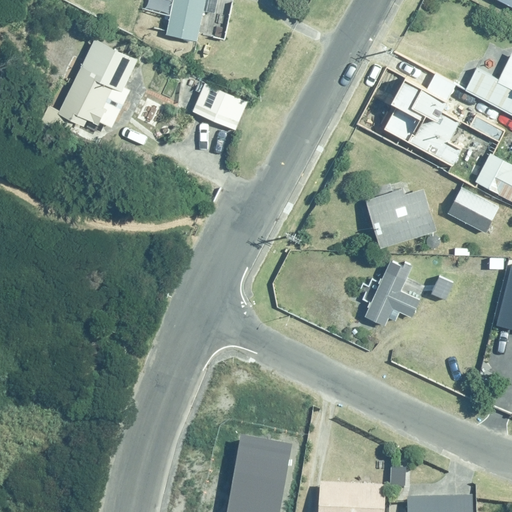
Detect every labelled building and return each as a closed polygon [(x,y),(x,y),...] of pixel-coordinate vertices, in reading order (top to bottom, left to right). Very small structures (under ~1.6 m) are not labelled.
[(158,0),(158,1),(170,4),(163,33),(195,41),(203,12),(212,14),(215,0),(158,0)] [(511,0),(497,0),(511,8),(511,0)] [(140,53),(96,31),(56,112),(82,125),(86,119),(110,131),(132,87),(125,84),(140,53)] [(511,51),(510,50),(497,76),(473,64),(460,91),(511,115),(511,51)] [(455,83),(435,70),(425,86),(446,99),(455,83)] [(443,102),(403,78),(389,101),(394,104),(380,127),(451,168),(460,151),(447,143),(458,123),(438,111),(443,102)] [(247,99),(203,80),(190,110),(234,129),(247,99)] [(511,162),(490,150),(474,179),(511,200),(511,162)] [(364,197),(377,247),(437,231),(424,185),(406,190),(404,186),(364,197)] [(497,204),(460,185),(446,213),(483,232),(497,204)] [(457,256),(440,256),(440,272),(456,273),(457,256)] [(412,268),(391,259),(364,314),(384,324),(391,309),(407,317),(417,298),(401,290),(412,268)] [(384,456),(370,456),(370,482),(384,482),(384,456)] [(447,475),(423,461),(416,473),(440,487),(447,475)] [(383,511),(385,484),(319,480),(317,511),(383,511)] [(406,511),(471,511),(472,497),(406,498),(406,511)]
